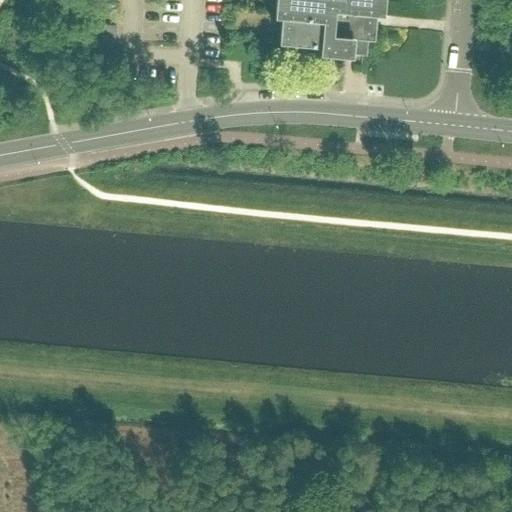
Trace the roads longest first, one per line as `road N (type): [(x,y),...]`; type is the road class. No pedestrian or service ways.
road 1 (tertiary): [(0,155),(238,113),(453,125)]
road 2 (residential): [(466,0),(453,125)]
